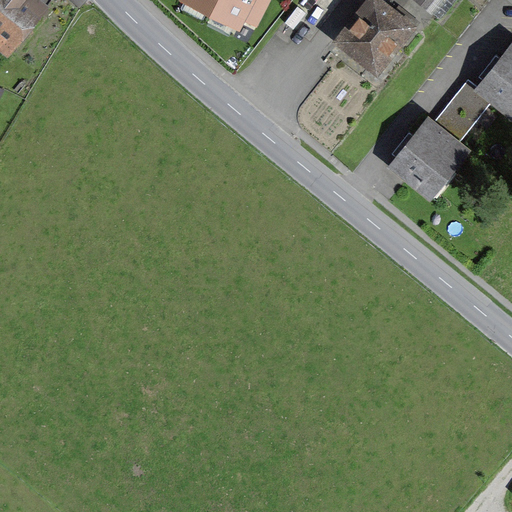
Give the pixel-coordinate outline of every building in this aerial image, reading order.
[(0,0),(0,34),(9,42),(36,9),(24,0),(0,0)] [(194,0),(212,9),(216,0),(194,0)] [(216,0),(212,9),(236,22),(239,17),(252,24),(264,0),(216,0)] [(376,68),(394,45),(399,49),(414,29),(376,0),(370,0),(340,39),(376,68)] [(511,43),(478,86),(493,99),(493,100),(511,115),(511,43)] [(470,80),(435,123),(459,142),(493,100),(493,99),(478,86),(470,80)] [(452,168),(467,149),(459,142),(435,123),(428,117),(390,164),(426,193),(448,165),(452,168)]
